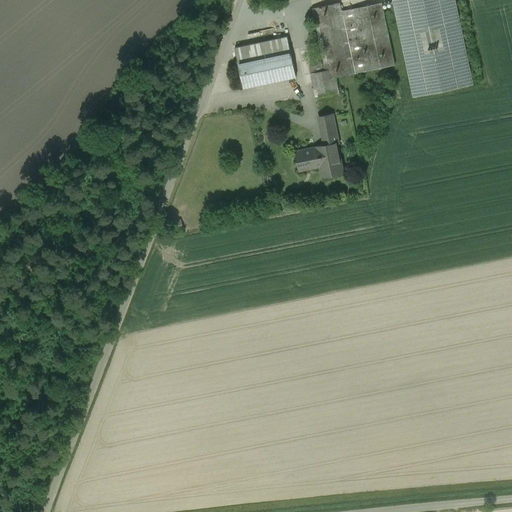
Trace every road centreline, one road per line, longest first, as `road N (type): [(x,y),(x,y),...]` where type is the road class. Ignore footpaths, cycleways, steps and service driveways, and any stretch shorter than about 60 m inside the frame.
road 1 (unclassified): [(45,511),(242,0)]
road 2 (unclassified): [(368,511),(511,498)]
